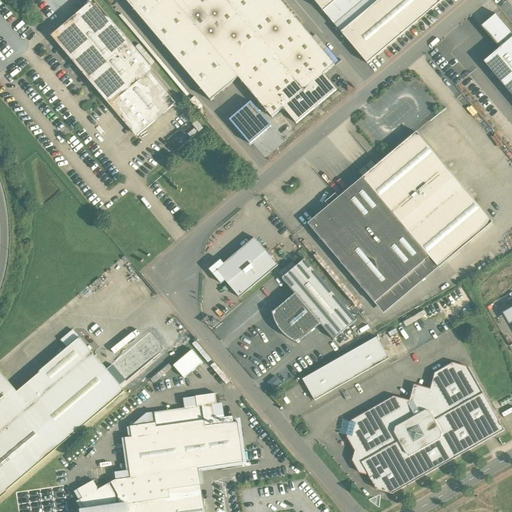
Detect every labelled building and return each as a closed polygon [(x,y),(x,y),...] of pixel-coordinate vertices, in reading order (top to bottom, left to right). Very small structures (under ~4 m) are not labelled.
[(334,65),(279,0),(125,0),(211,101),(238,78),(272,118),(323,74),(334,65)] [(313,0),(341,33),(379,0),(313,0)] [(379,0),(341,33),(367,64),(443,0),(379,0)] [(151,76),(146,69),(149,66),(150,67),(150,66),(120,30),(119,31),(120,31),(116,34),(93,7),(57,36),(140,134),(174,105),(174,104),(175,104),(174,103),(175,103),(151,76)] [(500,49),(511,39),(511,34),(496,15),(481,27),(500,49)] [(511,95),(511,39),(500,49),(484,63),(511,95)] [(323,74),(283,108),(296,124),(336,90),(323,74)] [(511,100),(500,86),(497,89),(497,97),(491,97),(511,122),(495,122),(494,133),(498,131),(500,134),(500,140),(511,140),(511,143),(511,144),(511,100)] [(228,121),(248,146),(272,126),(253,102),(228,121)] [(415,133),(362,178),(438,267),(491,223),(415,133)] [(471,165),(486,187),(498,178),(482,156),(477,159),(484,169),(480,173),(473,164),(471,165)] [(362,178),(308,224),(374,303),(429,257),(362,178)] [(254,238),(224,264),(220,260),(213,267),(212,274),(221,284),(225,281),(239,298),(277,266),(254,238)] [(282,278),(282,279),(295,294),(320,324),(333,340),(356,321),(305,259),(296,267),(282,278)] [(292,262),(278,273),(282,278),(296,267),(292,262)] [(295,294),(272,313),(273,314),(276,323),(281,331),(288,338),(297,343),(297,344),(320,324),(295,294)] [(423,308),(402,321),(404,325),(426,313),(423,308)] [(377,337),(302,380),(314,401),(389,359),(377,337)] [(79,338),(15,392),(0,374),(0,496),(124,392),(79,338)] [(172,364),(184,378),(203,362),(191,348),(172,364)] [(434,374),(430,390),(415,386),(412,400),(409,401),(393,397),(351,421),(347,437),(354,451),(352,461),(359,473),(368,476),(377,490),(392,494),(504,431),(468,368),(452,363),(434,374)] [(154,413),(146,414),(139,420),(131,428),(132,439),(124,440),(128,472),(116,474),(117,480),(99,492),(94,483),(76,493),(81,501),(78,504),(85,509),(81,510),(80,511),(204,511),(198,469),(243,463),(237,422),(226,423),(223,406),(217,406),(215,394),(195,397),(184,399),(185,408),(154,413)] [(506,494),(511,491),(511,478),(501,483),(506,494)]
